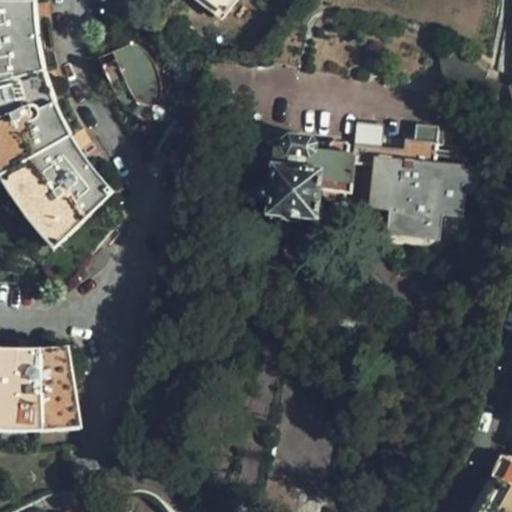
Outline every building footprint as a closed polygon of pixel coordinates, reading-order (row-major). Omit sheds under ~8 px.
[(0,0),(0,145),(14,175),(40,216),(60,240),(112,192),(100,178),(81,152),(68,129),(59,110),(52,90),(44,65),(38,29),(36,0),(0,0)] [(229,0),(219,0),(216,6),(222,10),(229,0)] [(160,102),(163,88),(157,67),(154,59),(151,57),(143,51),(136,49),(127,49),(99,60),(122,118),(139,126),(147,128),(156,127),(149,115),(160,102)] [(383,239),(435,245),(438,221),(459,222),(461,199),(473,200),(475,171),(433,168),(434,156),(402,152),(401,155),(316,145),(308,139),(287,137),(280,141),(279,147),(272,147),(265,215),(313,220),(317,193),(366,197),(365,213),(385,215),(383,239)] [(59,425),(76,422),(69,347),(40,349),(19,349),(0,346),(0,424),(14,426),(59,425)] [(511,455),(500,454),(499,456),(489,479),(471,511),(505,511),(511,501),(511,455)]
